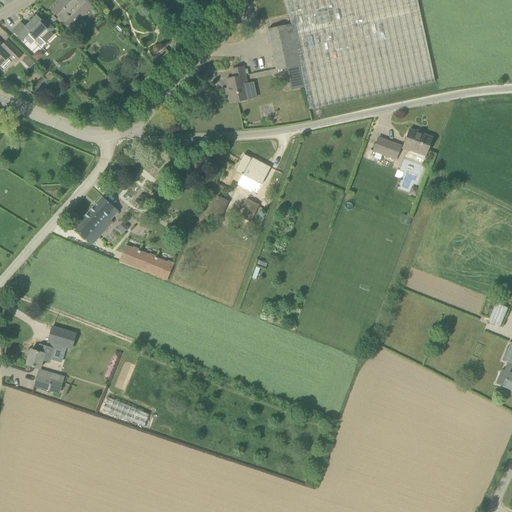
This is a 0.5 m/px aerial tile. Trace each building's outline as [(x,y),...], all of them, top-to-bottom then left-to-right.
[(89,11),(93,7),(88,1),(86,0),(62,0),(52,11),(63,22),(76,9),(78,11),(84,6),(89,11)] [(435,82),(416,0),(285,0),(291,24),(300,66),(288,68),(291,82),(288,83),(290,92),(304,88),(309,109),(435,82)] [(11,31),(22,42),(29,35),(35,41),(39,37),(45,44),(54,35),(51,33),(55,30),(44,18),(42,21),(36,16),(25,27),(20,22),(11,31)] [(276,71),(288,68),(300,66),(291,24),(267,29),(276,71)] [(0,65),(9,56),(15,63),(22,56),(7,41),(2,46),(0,43),(0,65)] [(37,52),(32,57),(38,62),(44,55),(42,53),(37,52)] [(30,68),(34,64),(27,56),(22,61),(30,68)] [(226,80),(231,103),(247,100),(244,85),(247,84),(243,67),(231,70),(233,78),(226,80)] [(409,130),(402,148),(410,151),(411,149),(426,154),(432,138),(409,130)] [(396,160),(400,146),(378,138),(373,151),(396,160)] [(251,159),(244,155),(235,171),(243,175),(259,183),(267,168),(251,160),(251,159)] [(192,162),(186,170),(195,178),(201,170),(192,162)] [(218,196),(208,215),(218,219),(227,201),(218,196)] [(102,197),(74,228),(92,245),(112,222),(106,217),(114,208),(102,197)] [(235,224),(248,230),(259,204),(247,198),(235,224)] [(120,261),(132,266),(139,251),(126,246),(120,261)] [(132,266),(150,273),(156,257),(139,251),(132,266)] [(167,280),(174,264),(156,257),(150,273),(167,280)] [(488,322),(500,326),(508,307),(496,302),(488,322)] [(47,342),(71,349),(76,333),(52,326),(47,342)] [(511,343),(503,360),(507,361),(503,372),(508,373),(503,387),(511,390),(511,343)] [(31,350),(26,365),(40,369),(42,360),(49,362),(53,349),(40,345),(38,352),(31,350)] [(34,386),(49,391),(53,379),(37,375),(34,386)] [(107,397),(102,409),(144,426),(150,414),(107,397)]
